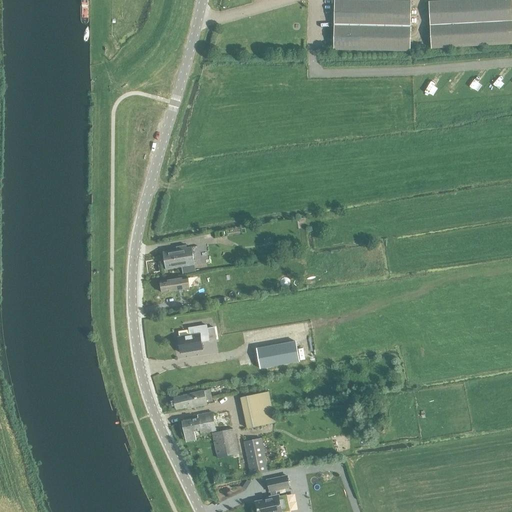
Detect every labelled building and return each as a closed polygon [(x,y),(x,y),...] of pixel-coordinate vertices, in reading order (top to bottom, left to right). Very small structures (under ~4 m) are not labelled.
[(511,0),(489,0),(432,2),(434,49),(511,45),(511,0)] [(337,1),(336,51),(413,53),(414,2),(337,1)] [(188,266),(195,265),(192,248),(187,249),(186,245),(177,247),(177,250),(164,252),(167,270),(182,267),(183,274),(189,273),(188,266)] [(190,289),(188,277),(160,282),(162,293),(190,289)] [(181,353),(203,350),(202,342),(209,341),(207,325),(189,328),(190,336),(178,338),(181,353)] [(296,343),(257,350),(260,369),(300,363),(296,343)] [(213,401),(210,389),(204,391),(174,398),(177,410),(192,407),(193,408),(207,405),(207,403),(213,401)] [(241,398),(248,429),(276,422),(269,392),(241,398)] [(183,421),(185,434),(187,442),(196,440),(195,432),(201,431),(201,434),(216,431),(213,413),(198,416),(198,419),(183,421)] [(213,434),(218,458),(239,453),(234,429),(213,434)] [(269,473),(262,439),(254,441),(245,442),(251,476),(269,473)] [(287,476),(268,480),(270,492),(271,492),(272,497),(268,498),(268,499),(256,502),(258,511),(282,511),(279,497),(278,497),(278,495),(277,495),(276,491),(290,488),(287,476)]
